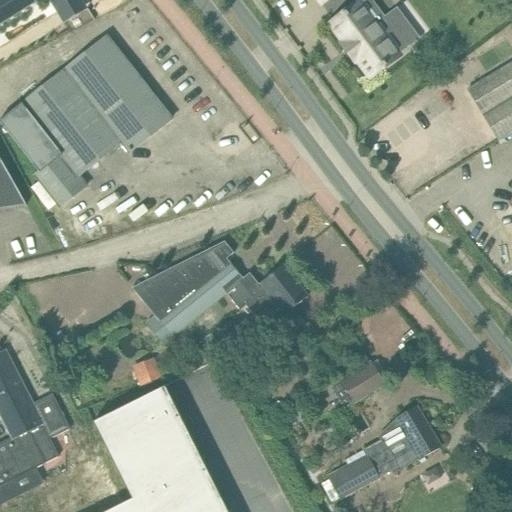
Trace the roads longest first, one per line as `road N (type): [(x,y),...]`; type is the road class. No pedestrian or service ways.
road 1 (tertiary): [(200,0),(511,394)]
road 2 (tertiary): [(511,358),(229,0)]
road 3 (unknown): [(311,183),(2,286)]
